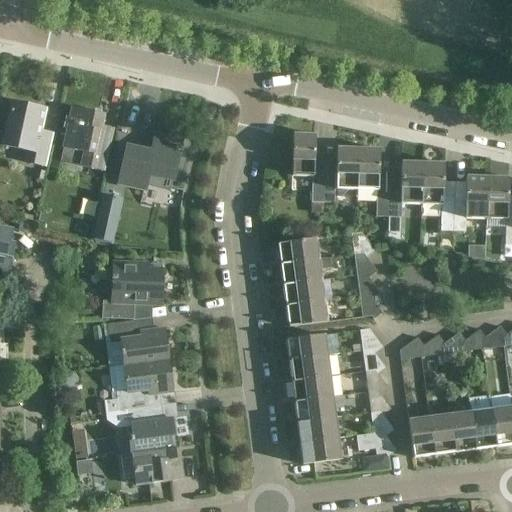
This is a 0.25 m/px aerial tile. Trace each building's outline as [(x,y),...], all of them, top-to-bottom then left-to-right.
[(25,162),(45,166),(52,135),(41,132),(46,110),(11,103),(2,146),(27,152),(25,162)] [(79,166),(101,171),(111,128),(100,126),(102,114),(70,107),(62,147),(82,152),(79,166)] [(126,148),(118,186),(143,191),(144,183),(170,189),(181,140),(155,134),(151,153),(126,148)] [(310,215),(323,215),(323,204),(324,172),(313,171),(314,135),(292,134),(291,175),(312,176),(311,190),(310,215)] [(324,172),(323,204),(336,204),(336,198),(340,198),(348,192),(348,189),(356,190),(357,149),(336,149),(335,172),(324,172)] [(356,190),(356,195),(376,196),(375,218),(389,218),(390,186),(377,186),(379,150),(357,149),(356,190)] [(389,218),(401,219),(401,204),(421,205),(422,164),(401,163),(400,186),(390,186),(389,218)] [(440,232),(452,233),(453,201),(442,200),(443,164),(422,164),(421,205),(441,205),(440,232)] [(452,233),(465,233),(465,218),(485,219),(486,178),(465,177),(464,201),(453,201),(452,233)] [(486,178),(485,219),(505,220),(504,246),(511,246),(511,215),(506,215),(507,179),(486,178)] [(93,241),(111,245),(120,200),(103,196),(93,241)] [(30,237),(32,226),(21,223),(18,235),(30,237)] [(321,237),(321,227),(311,227),(312,238),(321,237)] [(362,254),(366,257),(374,251),(360,232),(350,234),(353,255),(362,254)] [(276,243),(279,265),(318,260),(315,238),(276,243)] [(0,287),(1,288),(4,272),(8,272),(14,245),(0,241),(0,287)] [(353,255),(356,276),(366,275),(368,277),(376,271),(366,257),(362,254),(353,255)] [(279,265),(282,286),(320,281),(319,271),(333,269),(332,259),(318,260),(279,265)] [(102,302),(101,320),(133,321),(133,304),(152,305),(159,306),(161,270),(134,269),(135,264),(113,263),(111,302),(102,302)] [(369,295),(371,298),(379,292),(368,277),(366,275),(356,276),(358,296),(369,295)] [(282,286),(284,306),(323,301),(320,281),(282,286)] [(371,317),(373,319),(381,313),(371,298),(369,295),(358,296),(361,318),(371,317)] [(284,306),(287,328),(326,323),(323,301),(284,306)] [(122,343),(124,365),(167,360),(163,329),(152,330),(152,318),(133,321),(133,323),(106,326),(109,345),(122,343)] [(481,339),(482,350),(503,347),(501,338),(505,335),(499,327),(484,337),(481,339)] [(352,346),(352,354),(362,353),(362,350),(371,349),(374,353),(382,347),(369,329),(359,330),(361,345),(352,346)] [(460,343),(462,353),(482,350),(481,339),(484,337),(479,329),(465,339),(465,340),(460,343)] [(501,338),(503,347),(511,346),(511,329),(505,335),(501,338)] [(439,345),(441,355),(462,353),(460,343),(465,340),(465,339),(464,340),(458,332),(443,343),(443,342),(439,345)] [(288,361),(326,355),(324,335),(285,340),(288,361)] [(421,357),(421,358),(441,355),(439,345),(443,342),(437,335),(423,345),(419,348),(421,357)] [(398,351),(400,361),(421,358),(421,357),(419,348),(423,345),(417,337),(398,351)] [(375,370),(377,373),(384,368),(374,353),(371,349),(362,350),(362,353),(364,371),(375,370)] [(326,355),(288,361),(291,381),(329,377),(326,355)] [(104,402),(105,413),(160,405),(159,395),(171,392),(167,360),(124,365),(125,367),(112,369),(116,401),(104,402)] [(376,391),(379,394),(387,389),(376,374),(377,373),(375,370),(364,371),(367,392),(376,391)] [(291,381),(293,402),(332,398),(329,377),(291,381)] [(379,412),(382,415),(390,409),(379,394),(376,391),(367,392),(370,413),(379,412)] [(470,412),(475,451),(495,448),(490,409),(488,397),(468,399),(470,412)] [(296,423),(334,419),(332,398),(293,402),(296,423)] [(128,437),(130,453),(171,448),(169,438),(173,437),(171,419),(162,420),(160,405),(105,413),(106,422),(118,430),(133,428),(134,436),(128,437)] [(511,413),(511,407),(490,409),(495,448),(511,445),(511,413)] [(413,459),(433,456),(428,417),(417,419),(416,411),(406,412),(407,420),(413,459)] [(382,432),(385,436),(392,430),(382,415),(379,412),(370,413),(372,433),(382,432)] [(475,451),(470,412),(449,415),(455,453),(475,451)] [(449,415),(429,417),(428,417),(433,456),(455,453),(449,415)] [(334,419),(296,423),(298,443),(337,438),(334,419)] [(372,433),(356,436),(358,452),(374,450),(375,456),(385,454),(387,456),(395,451),(384,436),(385,436),(382,432),(372,433)] [(337,438),(298,443),(301,465),(339,460),(337,438)] [(130,453),(135,485),(182,479),(179,458),(175,459),(174,448),(171,448),(130,453)]
